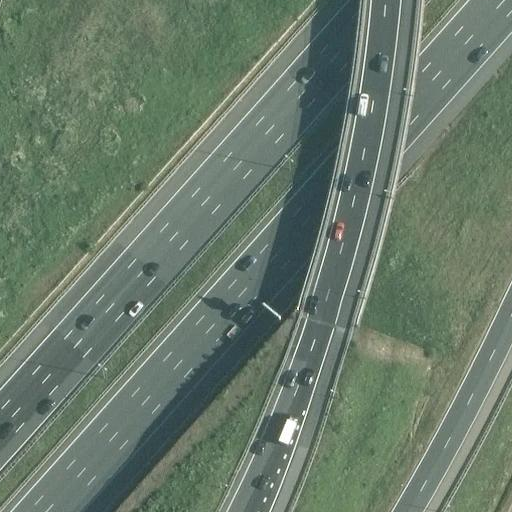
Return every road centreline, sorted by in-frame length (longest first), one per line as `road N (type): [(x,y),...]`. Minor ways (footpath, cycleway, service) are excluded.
road 1 (motorway): [(48,511),(506,0)]
road 2 (motorway): [(386,0),(0,428)]
road 3 (motorway): [(249,511),(350,217),(384,0)]
road 4 (motorway): [(410,511),(511,314)]
